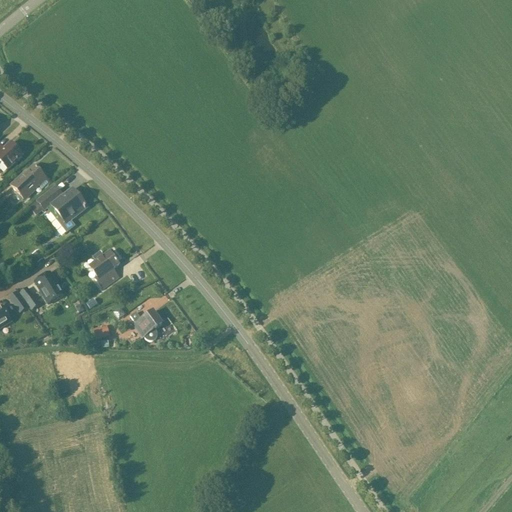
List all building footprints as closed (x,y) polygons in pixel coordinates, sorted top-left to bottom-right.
[(0,154),(0,165),(1,165),(8,171),(23,157),(11,144),(0,155),(0,154)] [(26,172),(11,187),(25,202),(34,192),(38,187),(42,191),(48,185),(49,185),(49,184),(46,180),(33,167),(27,173),(26,172)] [(37,203),(30,209),(36,217),(44,212),(45,213),(48,211),(51,208),(59,219),(58,220),(67,232),(68,234),(76,228),(71,222),(87,209),(72,190),(64,197),(56,187),(36,202),(37,203)] [(93,259),(96,263),(87,270),(102,291),(119,279),(113,271),(119,266),(109,253),(103,258),(100,254),(93,259)] [(48,306),(63,297),(50,275),(34,284),(48,306)] [(9,300),(16,310),(24,304),(17,295),(9,300)] [(0,330),(11,323),(2,308),(0,309),(0,330)] [(153,313),(141,321),(136,314),(130,318),(135,325),(132,327),(142,341),(144,339),(145,341),(148,343),(151,343),(154,342),(157,339),(157,336),(157,333),(155,331),(162,325),(153,313)] [(107,327),(93,331),(94,335),(90,336),(92,342),(96,341),(96,342),(110,338),(107,327)] [(185,339),(163,341),(163,342),(159,343),(160,350),(186,348),(185,339)]
